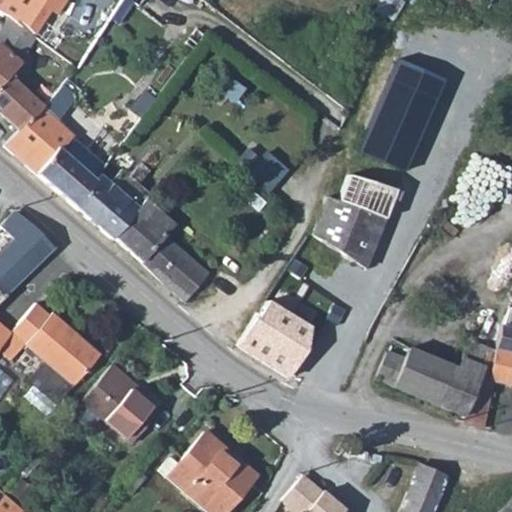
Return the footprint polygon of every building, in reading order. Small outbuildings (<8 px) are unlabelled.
[(0,0),(0,13),(7,17),(31,35),(48,9),(55,14),(64,0),(0,0)] [(0,114),(17,130),(18,131),(41,107),(16,85),(25,72),(18,65),(33,37),(31,35),(7,17),(3,26),(0,29),(0,114)] [(391,61),(336,201),(383,219),(438,80),(391,61)] [(154,100),(144,93),(131,110),(141,117),(154,100)] [(18,131),(17,130),(2,146),(72,207),(93,180),(60,151),(73,136),(41,107),(18,131)] [(246,151),(235,164),(247,174),(259,161),(246,151)] [(259,161),(247,174),(267,191),(284,170),(265,154),(259,161)] [(93,180),(72,207),(110,240),(111,238),(144,200),(148,195),(120,171),(109,183),(98,174),(93,180)] [(312,233),(364,268),(383,219),(336,201),(326,197),(312,233)] [(144,200),(111,238),(139,261),(162,284),(183,302),(207,274),(162,235),(172,224),(144,200)] [(13,212),(0,226),(0,227),(13,238),(30,226),(13,212)] [(30,226),(13,238),(0,251),(0,301),(53,249),(30,226)] [(312,233),(266,302),(308,329),(320,335),(366,269),(364,268),(312,233)] [(308,329),(266,302),(255,319),(253,318),(235,346),(287,378),(305,351),(308,329)] [(48,315),(34,303),(8,334),(0,326),(0,351),(11,361),(24,345),(43,361),(29,378),(57,402),(72,385),(73,386),(97,357),(73,336),(75,333),(50,313),(48,315)] [(511,309),(508,309),(502,327),(511,330),(511,309)] [(462,416),(459,423),(481,427),(492,382),(511,386),(511,330),(502,327),(500,326),(493,354),(486,351),(482,368),(482,369),(462,416)] [(467,340),(460,359),(482,368),(486,351),(487,348),(467,340)] [(404,358),(391,387),(462,416),(482,369),(482,368),(460,359),(456,369),(408,349),(404,358)] [(374,380),(391,387),(404,358),(399,356),(398,357),(385,352),(374,380)] [(109,365),(79,401),(129,444),(156,413),(118,381),(122,376),(109,365)] [(222,448),(204,432),(175,464),(168,458),(157,471),(205,511),(222,511),(254,476),(240,464),(236,469),(217,453),(222,448)] [(369,454),(355,451),(353,458),(367,461),(369,454)] [(417,466),(397,511),(430,511),(444,478),(417,466)] [(301,476),(280,501),(292,511),(338,511),(340,510),(301,476)] [(20,511),(21,511),(0,492),(0,511),(20,511)] [(511,511),(511,497),(497,511),(511,511)]
